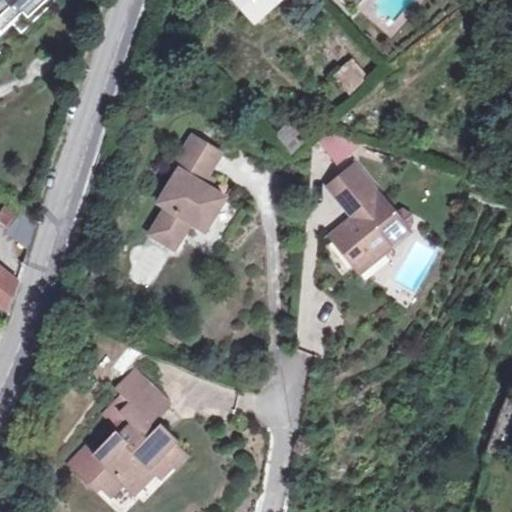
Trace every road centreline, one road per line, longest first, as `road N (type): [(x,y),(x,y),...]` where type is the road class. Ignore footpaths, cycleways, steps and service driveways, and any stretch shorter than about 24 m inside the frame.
road 1 (secondary): [(0,392),(132,0)]
road 2 (residential): [(268,511),(294,380)]
